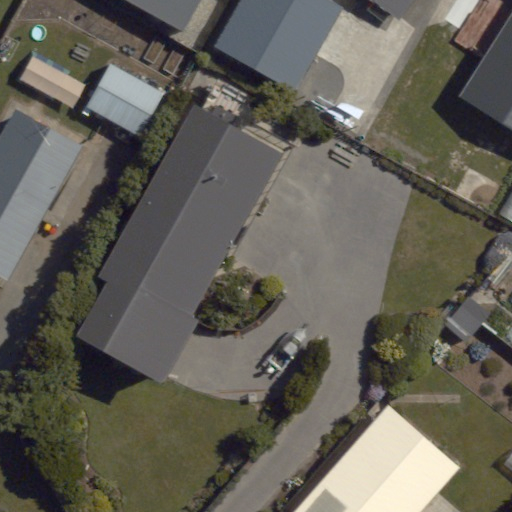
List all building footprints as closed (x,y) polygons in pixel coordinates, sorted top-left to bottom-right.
[(453,0),(272,0),(271,2),(390,88),(453,0)] [(511,33),(465,117),(511,156),(511,33)] [(174,93),(104,57),(81,102),(151,138),(174,93)] [(159,156),(101,115),(78,162),(125,199),(159,156)] [(272,224),(172,179),(69,406),(170,451),(272,224)] [(0,357),(80,223),(2,184),(0,186),(0,357)] [(466,511),(380,451),(334,511),(466,511)]
